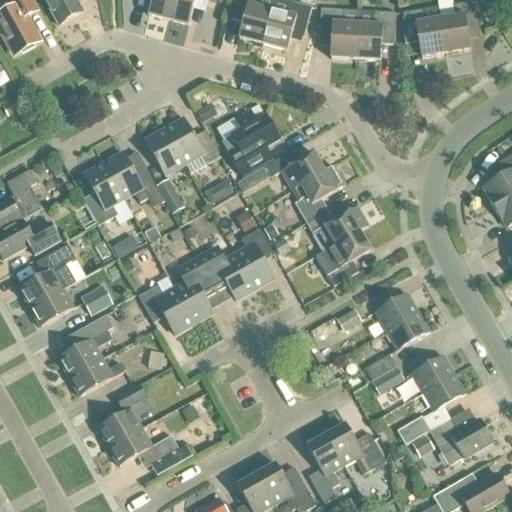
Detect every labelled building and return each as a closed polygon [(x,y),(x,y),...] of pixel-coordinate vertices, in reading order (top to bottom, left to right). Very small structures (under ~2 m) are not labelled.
[(0,32),(14,59),(40,45),(26,20),(37,13),(29,0),(7,0),(14,12),(0,19),(0,32)] [(42,0),(59,30),(80,18),(74,8),(78,5),(74,0),(42,0)] [(153,0),(148,19),(169,24),(174,0),(153,0)] [(174,0),(169,24),(189,29),(196,1),(208,4),(209,0),(174,0)] [(276,1),(270,0),(237,0),(232,23),(244,26),(239,42),(263,49),(276,1)] [(291,0),(290,5),(276,1),(263,49),(287,55),(292,39),(304,42),(312,12),(316,13),(319,1),(314,0),(291,0)] [(447,58),(471,54),(468,38),(481,36),(477,15),(472,16),(470,6),(453,8),(455,20),(441,23),(447,58)] [(356,64),(358,28),(344,27),(345,14),(321,13),(319,45),(332,45),(331,63),(356,64)] [(447,58),(441,23),(425,25),(423,13),(403,17),(405,49),(419,46),(422,62),(447,58)] [(359,15),(358,28),(356,64),(381,66),(382,49),(395,50),(397,17),(359,15)] [(21,100),(10,106),(16,116),(27,110),(21,100)] [(208,108),(197,114),(203,124),(214,118),(208,108)] [(230,159),(242,180),(272,162),(266,151),(280,143),(266,120),(257,125),(252,117),(237,125),(242,134),(223,145),(231,158),(230,159)] [(195,141),(184,123),(165,134),(185,169),(204,158),(210,168),(221,161),(206,135),(195,141)] [(166,180),(185,169),(165,134),(146,145),(166,180)] [(124,157),(104,168),(124,204),(135,197),(140,207),(149,202),(154,211),(165,205),(138,156),(127,163),(124,157)] [(282,176),(293,195),(325,175),(314,157),(292,169),(286,159),(264,171),(270,182),(282,176)] [(511,159),(498,167),(505,179),(485,191),(488,197),(486,198),(494,212),(511,201),(511,159)] [(113,210),(124,204),(104,168),(85,179),(95,197),(84,203),(99,230),(119,219),(113,210)] [(56,182),(63,178),(58,169),(51,173),(56,182)] [(325,175),(293,195),(299,205),(295,207),(300,216),(306,227),(328,214),(322,203),(345,190),(333,170),(325,175)] [(0,237),(23,224),(43,213),(31,191),(37,187),(30,174),(7,187),(15,200),(0,208),(0,237)] [(168,183),(156,190),(172,218),(184,212),(168,183)] [(211,209),(232,197),(226,185),(205,197),(211,209)] [(511,201),(494,212),(503,226),(505,225),(508,231),(511,228),(511,201)] [(328,214),(306,227),(323,256),(360,236),(369,231),(357,211),(334,225),(328,214)] [(244,237),(255,230),(247,215),(236,222),(244,237)] [(61,244),(51,226),(31,238),(23,224),(0,237),(0,258),(3,265),(30,250),(35,259),(61,244)] [(271,245),(279,240),(272,228),(264,233),(271,245)] [(188,244),(198,238),(194,230),(184,236),(188,244)] [(145,236),(150,246),(159,240),(154,231),(145,236)] [(274,260),(275,259),(260,233),(241,243),(247,253),(236,259),(255,294),(275,283),(262,261),(272,255),(274,260)] [(323,256),(316,260),(334,291),(355,278),(349,267),(371,255),(360,236),(323,256)] [(75,249),(82,246),(79,240),(72,244),(75,249)] [(280,261),(291,255),(284,243),(273,249),(280,261)] [(120,263),(131,257),(124,245),(114,251),(120,263)] [(95,251),(102,263),(111,259),(104,246),(95,251)] [(30,312),(64,293),(64,294),(76,287),(67,270),(77,265),(68,249),(37,267),(44,279),(19,293),(30,312)] [(218,249),(197,261),(200,267),(214,293),(215,293),(226,287),(236,305),(255,294),(236,259),(226,264),(218,249)] [(186,287),(175,293),(194,328),(214,317),(203,299),(214,293),(200,267),(197,261),(177,272),(180,277),(186,287)] [(127,276),(135,272),(129,262),(122,267),(127,276)] [(103,289),(82,302),(92,320),(114,308),(103,289)] [(194,328),(175,293),(164,299),(158,289),(139,301),(154,327),(152,323),(162,317),(175,339),(194,328)] [(64,294),(64,293),(30,312),(41,331),(75,313),(64,294)] [(376,317),(387,336),(419,317),(408,298),(376,317)] [(355,313),(338,323),(345,335),(362,325),(355,313)] [(398,355),(430,336),(419,317),(387,336),(398,355)] [(103,363),(97,353),(113,344),(108,335),(113,332),(106,320),(67,342),(74,354),(59,362),(70,382),(103,363)] [(311,353),(318,349),(311,337),(304,341),(311,353)] [(365,373),(372,386),(396,371),(389,359),(365,373)] [(412,379),(423,398),(455,379),(444,360),(412,379)] [(125,376),(121,367),(109,374),(103,363),(70,382),(80,401),(125,376)] [(329,388),(338,382),(331,370),(322,376),(329,388)] [(396,371),(372,386),(371,387),(378,399),(404,385),(396,371)] [(466,398),(455,379),(423,398),(433,416),(434,417),(466,398)] [(140,388),(115,401),(122,414),(147,401),(140,388)] [(189,427),(200,421),(193,409),(182,415),(189,427)] [(142,433),(131,413),(98,432),(109,451),(142,433)] [(424,422),(434,417),(433,416),(423,422),(423,420),(398,435),(406,449),(430,436),(431,435),(424,422)] [(493,445),(481,424),(458,437),(450,424),(431,435),(430,436),(450,470),(464,462),(493,445)] [(356,446),(346,428),(327,439),(344,471),(355,464),(364,479),(387,467),(371,438),(356,446)] [(153,451),(142,433),(109,451),(120,471),(145,457),(152,470),(180,454),(172,440),(153,451)] [(333,477),(344,471),(327,439),(307,450),(321,474),(309,481),(325,509),(337,502),(332,493),(340,488),(333,477)] [(421,462),(434,454),(426,441),(413,448),(421,462)] [(396,465),(404,460),(400,453),(392,458),(396,465)] [(282,478),(276,467),(257,478),(275,510),(286,503),(290,511),(311,511),(316,509),(295,471),(282,478)] [(270,511),(275,510),(257,478),(238,489),(247,507),(237,511),(270,511)] [(465,496),(459,486),(433,501),(438,509),(439,511),(459,511),(465,509),(467,511),(490,511),(510,500),(497,478),(465,496)] [(357,511),(359,511),(366,509),(360,498),(352,502),(357,511)] [(224,511),(220,503),(203,511),(224,511)] [(337,511),(354,511),(350,503),(336,510),(337,511)]
